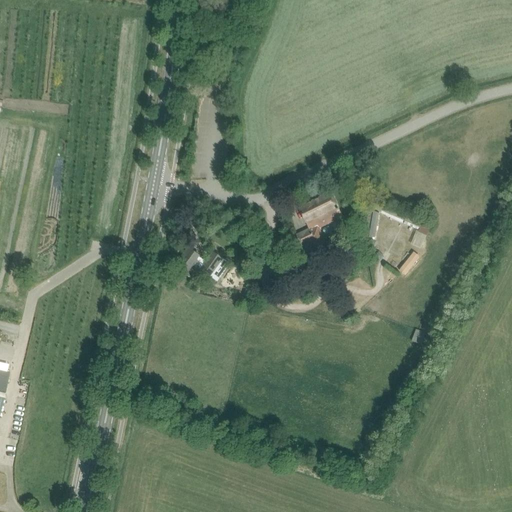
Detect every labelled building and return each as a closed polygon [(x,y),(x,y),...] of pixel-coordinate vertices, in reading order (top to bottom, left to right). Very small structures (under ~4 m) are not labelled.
[(309,230),(297,236),(302,247),(305,245),(312,259),(330,251),(319,228),(343,217),(331,192),(299,208),(309,230)] [(378,202),(377,205),(375,208),(403,221),(406,215),(378,202)] [(376,241),(372,238),(377,212),(367,211),(364,237),(370,238),(368,243),(374,246),(376,241)] [(407,215),(407,216),(405,221),(419,228),(420,227),(425,230),(428,225),(422,222),(422,221),(407,215)] [(176,266),(184,271),(188,274),(194,266),(196,267),(198,265),(200,267),(199,267),(218,281),(230,264),(213,251),(204,264),(202,263),(205,260),(188,249),(176,266)] [(413,251),(398,270),(405,276),(420,257),(413,251)] [(416,329),(411,341),(421,344),(425,333),(416,329)] [(0,411),(9,373),(0,371),(0,411)]
